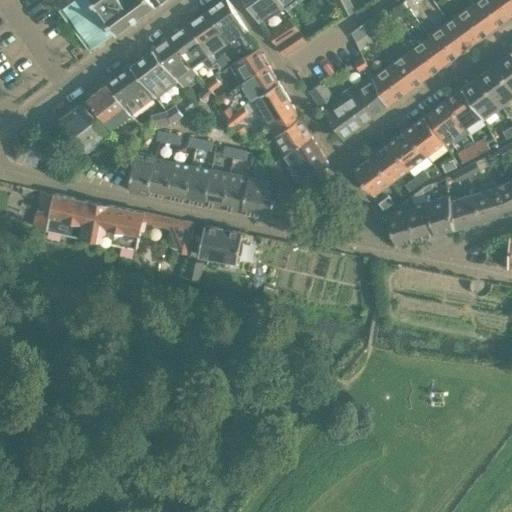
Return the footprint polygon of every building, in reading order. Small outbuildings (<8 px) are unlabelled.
[(112,32),(116,30),(93,0),(71,0),(59,9),(91,52),(92,51),(91,49),(94,46),(96,45),(95,44),(96,44),(111,33),(111,34),(113,33),(112,32)] [(93,0),(116,30),(117,33),(133,21),(141,16),(140,16),(156,4),(153,0),(93,0)] [(220,0),(207,10),(228,41),(240,32),(245,39),(243,40),(248,49),(255,45),(257,44),(256,42),(255,43),(246,28),(228,0),(220,0)] [(246,0),(260,22),(284,5),(283,3),(280,0),(246,0)] [(335,0),(344,16),(355,10),(349,0),(335,0)] [(398,17),(412,7),(406,0),(404,0),(392,9),(398,17)] [(492,28),(511,13),(511,11),(503,0),(478,0),(474,3),(492,28)] [(511,0),(503,0),(511,11),(511,0)] [(473,3),(452,18),(471,44),(492,28),(474,3),(473,4),(473,3)] [(367,20),(373,28),(390,16),(384,8),(367,20)] [(210,54),(211,53),(228,41),(207,10),(188,23),(210,54)] [(277,44),(298,29),(289,17),(268,32),(277,44)] [(361,37),(373,28),(367,20),(351,31),(356,40),(361,37)] [(449,20),(431,34),(449,59),(468,46),(449,20)] [(216,60),(211,53),(210,54),(188,23),(169,37),(193,66),(201,59),(207,67),(221,66),(216,60)] [(298,29),(277,44),(284,54),(306,40),(298,29)] [(429,36),(414,47),(432,72),(449,59),(431,34),(428,35),(429,36)] [(169,37),(153,48),(178,80),(183,87),(199,75),(192,67),(193,66),(169,37)] [(242,82),(269,64),(258,47),(231,64),(242,82)] [(414,47),(396,60),(414,85),(432,72),(414,47)] [(156,97),(178,80),(153,48),(131,65),(155,95),(156,97)] [(495,63),(511,85),(511,50),(502,58),(504,60),(498,64),(497,63),(499,61),(499,60),(495,63)] [(216,60),(221,66),(221,67),(230,60),(225,53),(216,60)] [(368,65),(362,56),(354,62),(355,63),(356,63),(360,70),(368,65)] [(396,60),(373,76),(388,104),(414,85),(396,60)] [(479,75),(501,105),(511,97),(511,85),(495,63),(492,65),(493,66),(495,64),(496,66),(490,70),(489,67),(479,75)] [(278,81),(269,64),(242,82),(242,83),(227,92),(238,109),(251,98),(278,81)] [(131,113),(155,95),(131,65),(107,83),(131,113)] [(333,96),(323,80),(309,89),(343,138),(375,115),(388,104),(373,76),(372,75),(361,81),(355,83),(333,96)] [(484,117),(501,105),(479,75),(476,77),(476,78),(479,76),(480,78),(474,82),(472,79),(462,87),(479,117),(482,115),(484,117)] [(221,84),(215,76),(205,83),(206,86),(211,89),(212,90),(221,84)] [(251,98),(238,109),(234,112),(226,119),(231,126),(257,105),(269,124),(281,116),(282,118),(296,110),(278,81),(251,98)] [(139,124),(131,113),(107,83),(88,98),(106,121),(112,128),(124,119),(132,129),(139,124)] [(211,89),(206,86),(198,92),(200,98),(211,89)] [(465,126),(479,117),(462,87),(447,99),(465,127),(465,126)] [(465,127),(447,99),(427,114),(444,142),(465,127)] [(79,105),(59,120),(77,142),(61,155),(48,170),(68,175),(84,161),(89,157),(84,151),(108,132),(84,101),(79,105)] [(175,105),(167,111),(171,122),(182,114),(175,105)] [(226,119),(234,112),(230,106),(222,112),(226,119)] [(312,136),(296,110),(282,118),(281,116),(269,124),(275,135),(273,136),(284,155),(286,154),(312,136)] [(167,111),(152,115),(156,127),(171,122),(167,111)] [(408,131),(426,155),(444,142),(424,115),(411,125),(413,128),(409,131),(408,131)] [(511,135),(511,125),(503,131),(507,138),(511,135)] [(235,132),(241,141),(250,136),(244,126),(235,132)] [(409,168),(426,155),(408,131),(409,131),(407,128),(394,138),(396,141),(392,144),(391,144),(409,168)] [(168,141),(170,133),(158,130),(156,139),(168,141)] [(170,133),(168,141),(180,144),(182,135),(170,133)] [(286,154),(292,164),(285,167),(279,158),(269,165),(286,190),(303,179),(329,163),(312,136),(286,154)] [(200,148),(201,139),(189,137),(188,145),(200,148)] [(475,143),(480,152),(489,148),(484,137),(475,143)] [(201,139),(200,148),(211,150),(213,141),(201,139)] [(391,181),(409,168),(391,144),(392,144),(390,141),(377,151),(378,154),(374,157),(391,181)] [(480,152),(475,143),(458,153),(463,162),(480,152)] [(511,151),(511,145),(511,143),(500,148),(504,156),(511,151)] [(235,157),(236,148),(224,146),(223,154),(235,157)] [(236,148),(235,157),(246,159),(248,151),(236,148)] [(155,157),(156,157),(156,155),(136,151),(133,166),(130,165),(128,176),(131,177),(129,188),(148,192),(155,157)] [(374,157),(372,154),(354,168),(373,194),(391,181),(374,157)] [(148,192),(169,196),(176,161),(156,157),(155,157),(148,192)] [(442,163),(446,171),(457,166),(453,158),(442,163)] [(169,196),(189,200),(196,165),(176,161),(169,196)] [(465,167),(469,175),(480,169),(476,161),(465,167)] [(189,200),(207,204),(214,169),(196,165),(189,200)] [(469,175),(465,167),(453,173),(457,181),(469,175)] [(207,204),(224,207),(231,172),(214,169),(207,204)] [(415,176),(420,183),(430,176),(425,169),(415,176)] [(224,207),(242,211),(249,176),(231,172),(224,207)] [(249,176),(242,211),(272,217),(275,199),(265,197),(269,180),(249,176)] [(420,183),(415,176),(405,183),(410,190),(420,183)] [(486,189),(476,192),(483,219),(505,212),(505,214),(508,212),(508,211),(506,212),(498,185),(497,185),(495,179),(484,182),(486,189)] [(511,179),(504,183),(504,182),(503,183),(511,201),(511,179)] [(440,231),(454,227),(451,199),(450,193),(436,198),(432,185),(428,188),(440,231)] [(418,238),(440,231),(428,188),(424,191),(427,200),(415,204),(412,195),(407,198),(418,238)] [(93,238),(99,202),(89,200),(42,190),(34,226),(93,238)] [(454,227),(483,219),(476,192),(451,199),(454,227)] [(379,202),(384,209),(394,202),(389,195),(379,202)] [(418,238),(407,198),(399,204),(402,214),(388,218),(396,245),(418,238)] [(137,248),(143,221),(145,212),(144,212),(145,211),(126,208),(113,205),(109,204),(99,202),(93,238),(137,248)] [(145,212),(143,221),(172,227),(181,247),(180,251),(187,252),(193,222),(184,220),(173,219),(172,217),(145,212)] [(199,254),(237,262),(243,232),(205,224),(199,254)] [(203,261),(190,259),(187,275),(199,278),(203,261)]
